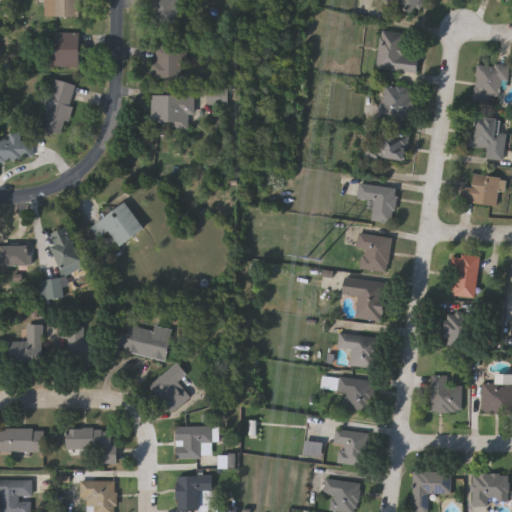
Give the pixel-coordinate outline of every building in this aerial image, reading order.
[(46,0),(82,0),(82,16),(46,16),(46,0)] [(178,0),(178,26),(152,26),(152,0),(178,0)] [(427,0),(421,15),(384,0),(427,0)] [(81,32),(81,66),(53,66),(53,32),(81,32)] [(418,74),(376,69),(380,32),(407,35),(405,56),(420,58),(418,74)] [(157,61),(157,45),(182,45),(182,78),(152,78),(152,61),(157,61)] [(509,66),(508,82),(502,82),(500,103),(475,101),(476,64),(509,66)] [(75,83),(67,133),(44,129),(53,79),(75,83)] [(381,121),(383,87),(415,89),(413,123),(381,121)] [(208,104),(208,88),(227,88),(227,104),(208,104)] [(173,123),(152,123),(152,95),(195,94),(195,114),(189,114),(190,129),(173,129),(173,123)] [(505,119),(503,161),(488,160),(488,148),(472,147),(474,117),(505,119)] [(0,161),(0,136),(11,136),(11,133),(22,133),(22,141),(34,141),(34,161),(0,161)] [(408,162),(370,161),(370,133),(409,134),(408,162)] [(500,207),(459,202),(461,187),(473,188),(475,175),(504,178),(500,207)] [(394,224),(372,222),(374,202),(358,200),(359,185),(397,189),(394,224)] [(112,231),(101,238),(92,225),(129,203),(146,231),(120,246),(112,231)] [(67,275),(51,235),(70,227),(87,267),(67,275)] [(356,249),(358,234),(392,238),(388,274),(360,270),(363,250),(356,249)] [(33,266),(0,266),(0,245),(33,245),(33,266)] [(480,258),(477,298),(451,297),(454,256),(480,258)] [(43,300),(42,280),(63,278),(65,297),(43,300)] [(358,298),(343,296),(345,280),(388,285),(384,323),(356,319),(358,298)] [(446,348),(446,314),(474,314),(474,348),(446,348)] [(45,324),(44,363),(12,363),(13,341),(29,341),(29,324),(45,324)] [(168,360),(124,352),(130,324),(154,329),(155,326),(174,329),(168,360)] [(70,326),(86,327),(85,332),(102,332),(101,363),(69,362),(70,326)] [(338,350),(338,335),(379,337),(378,369),(350,368),(351,350),(338,350)] [(180,380),(193,397),(172,413),(150,384),(179,362),(188,374),(180,380)] [(508,414),(482,414),(482,384),(496,384),(496,376),(508,376),(508,414)] [(431,413),(431,377),(448,377),(448,387),(462,387),(462,413),(431,413)] [(346,393),(338,393),(338,379),(374,381),(373,411),(346,410),(346,393)] [(177,458),(177,426),(214,426),(214,457),(177,458)] [(0,451),(0,427),(45,428),(45,452),(0,451)] [(101,449),(68,449),(68,429),(116,428),(116,463),(101,463),(101,449)] [(369,433),(366,467),(334,464),(337,430),(369,433)] [(412,511),(413,472),(452,472),(452,495),(428,495),(428,511),(412,511)] [(508,505),(472,505),(472,475),(508,475),(508,505)] [(178,511),(178,476),(215,476),(215,491),(201,491),(201,511),(178,511)] [(32,511),(0,511),(0,479),(32,479),(32,511)] [(117,511),(89,511),(89,499),(81,499),(81,480),(117,480),(117,511)] [(329,511),(331,497),(322,496),(324,480),(362,484),(358,511),(329,511)]
